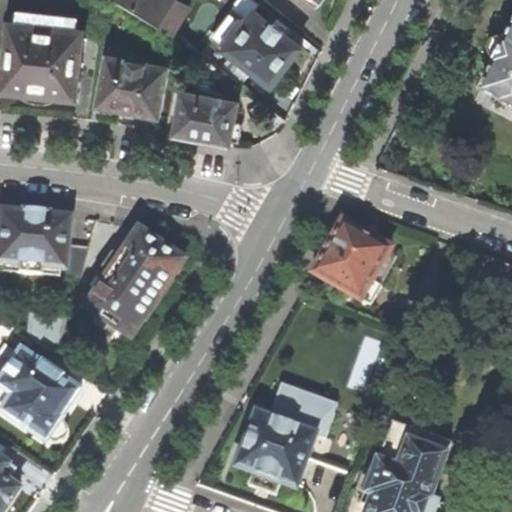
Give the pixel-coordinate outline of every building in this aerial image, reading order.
[(121,0),(174,33),(190,6),(180,0),(121,0)] [(64,100),(78,101),(85,31),(78,31),(79,17),(19,10),(17,23),(10,23),(2,91),(13,93),(22,94),(22,97),(29,101),(37,104),(47,103),(57,101),(57,99),(64,100)] [(213,39),(227,50),(248,23),(234,12),(213,39)] [(286,35),(291,27),(279,18),(274,25),(257,12),(248,23),(227,50),(274,87),(287,71),(304,49),(286,35)] [(511,28),(509,35),(503,32),(498,36),(496,41),(494,46),(493,53),(498,56),(485,84),(503,93),(503,96),(511,100),(511,28)] [(126,111),(161,117),(170,69),(111,58),(101,106),(126,111)] [(205,142),(232,147),(232,144),(239,146),(243,125),(236,124),(240,104),(226,101),(227,95),(186,88),(177,136),(205,142)] [(2,273),(60,279),(61,272),(64,272),(63,278),(79,279),(87,250),(68,247),(71,222),(68,219),(39,215),(6,211),(3,214),(0,235),(0,264),(0,265),(2,265),(2,273)] [(364,301),(372,306),(383,286),(375,281),(393,250),(366,234),(345,222),(314,274),(363,303),(364,301)] [(139,233),(85,311),(132,342),(159,303),(185,265),(139,233)] [(28,337),(57,358),(68,319),(31,315),(28,337)] [(23,351),(0,383),(0,417),(44,448),(46,445),(50,447),(54,447),(58,446),(62,442),(65,437),(66,433),(66,428),(62,423),(64,419),(63,418),(66,414),(81,391),(63,379),(63,377),(45,365),(44,365),(23,351)] [(278,495),(282,484),(297,489),(316,435),(304,430),(308,420),(273,408),(270,418),(258,413),(248,439),(238,468),(254,473),(250,485),(278,495)] [(486,511),(487,508),(489,506),(474,492),(471,493),(471,507),(440,505),(431,501),(451,442),(393,422),(374,474),(372,473),(365,494),(367,494),(360,511),(486,511)] [(8,482),(15,471),(0,460),(0,511),(6,511),(11,506),(21,492),(8,482)]
